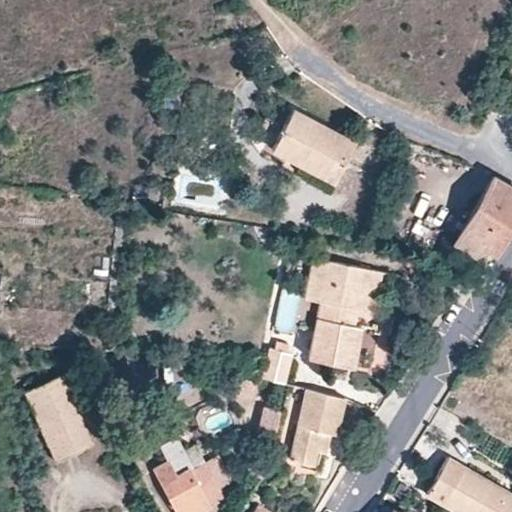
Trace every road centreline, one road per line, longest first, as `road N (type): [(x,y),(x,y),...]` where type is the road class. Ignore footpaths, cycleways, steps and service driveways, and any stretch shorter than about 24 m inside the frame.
road 1 (tertiary): [(511,253),(354,511)]
road 2 (unclassified): [(303,54),(389,117),(499,161)]
